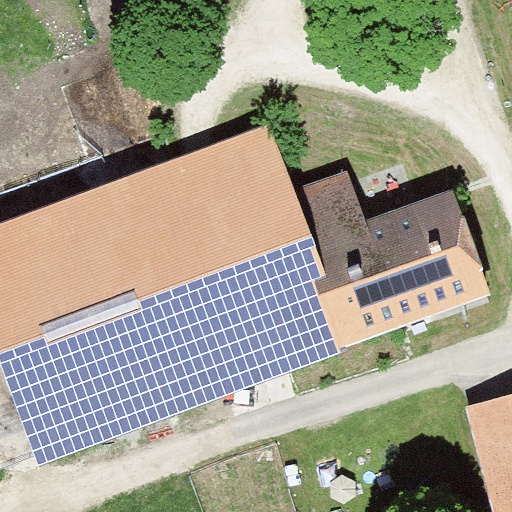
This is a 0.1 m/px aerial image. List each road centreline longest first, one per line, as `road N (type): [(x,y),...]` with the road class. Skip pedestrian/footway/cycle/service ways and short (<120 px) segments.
road 1 (track): [(372,405),(53,511)]
road 2 (residential): [(511,356),(460,366),(372,405)]
